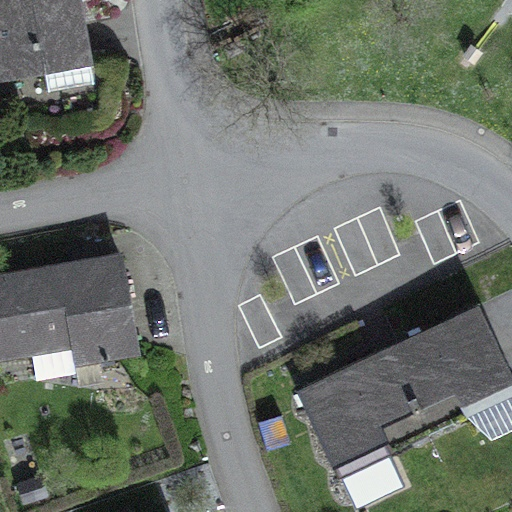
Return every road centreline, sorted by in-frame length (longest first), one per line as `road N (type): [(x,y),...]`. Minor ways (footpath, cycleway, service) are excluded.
road 1 (residential): [(196,172),(215,379),(253,511)]
road 2 (residential): [(511,200),(446,157),(371,142),(196,172)]
road 3 (residential): [(196,172),(0,209)]
road 4 (residential): [(160,0),(196,172)]
